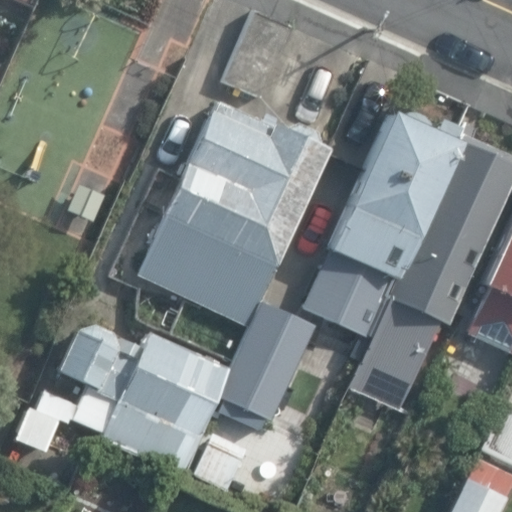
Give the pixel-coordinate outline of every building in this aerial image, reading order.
[(329,158),(217,106),(143,261),(255,313),(329,158)] [(463,142),(396,112),(336,245),(375,262),(346,326),(374,339),(463,142)] [(511,194),(511,164),(463,142),(374,339),(435,366),(511,194)] [(511,230),(468,325),(511,345),(511,230)] [(331,325),(278,301),(242,381),(295,405),(331,325)] [(243,361),(152,321),(102,435),(193,475),(243,361)] [(133,349),(85,328),(66,375),(111,395),(133,349)] [(511,404),(500,399),(481,442),(511,456),(511,404)] [(495,511),(511,474),(511,467),(474,451),(447,511),(495,511)]
